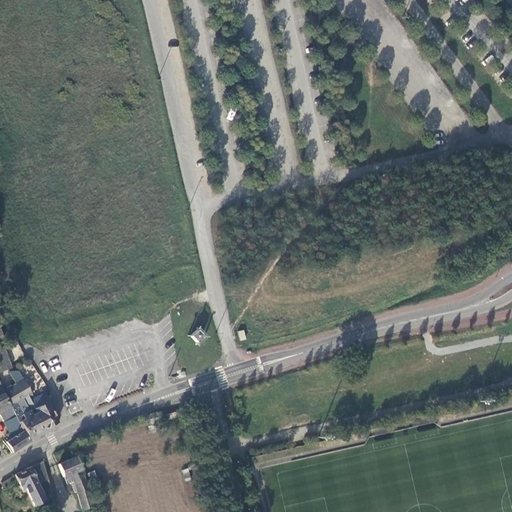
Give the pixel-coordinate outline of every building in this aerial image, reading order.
[(194,330),(188,336),(194,343),(199,338),(198,337),(199,335),(194,330)] [(4,348),(0,349),(0,371),(12,367),(4,348)] [(17,416),(27,437),(40,431),(50,426),(58,422),(48,402),(50,401),(46,393),(33,400),(37,408),(35,408),(37,413),(33,415),(31,411),(23,414),(18,404),(25,400),(31,396),(33,395),(24,380),(22,380),(5,391),(17,416)] [(5,391),(3,387),(0,388),(0,413),(4,422),(17,416),(5,391)] [(33,400),(31,396),(25,400),(31,411),(33,415),(37,413),(35,408),(37,408),(33,400)] [(13,451),(29,441),(27,437),(17,416),(4,422),(12,438),(7,442),(13,451)] [(70,473),(76,491),(77,493),(82,508),(92,505),(89,496),(90,495),(87,487),(75,456),(58,464),(63,476),(70,473)] [(48,478),(42,460),(14,474),(19,484),(20,484),(23,490),(26,489),(32,501),(43,497),(33,477),(34,476),(40,479),(41,481),(48,478)] [(73,492),(76,491),(70,473),(63,476),(65,484),(69,483),(73,492)] [(44,500),(43,497),(32,501),(33,505),(44,500)] [(47,502),(49,510),(57,508),(54,500),(47,502)]
